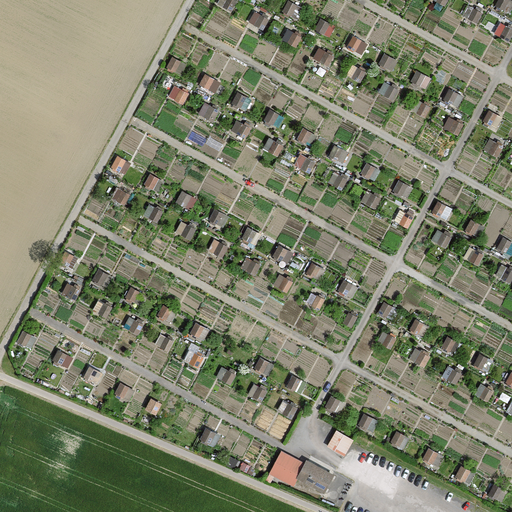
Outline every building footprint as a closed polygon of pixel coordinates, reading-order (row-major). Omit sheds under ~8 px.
[(221,0),(220,3),(235,10),(239,0),(221,0)] [(293,0),(290,0),(285,11),(296,16),(302,4),(293,0)] [(511,0),(500,0),(499,6),(511,10),(511,0)] [(467,15),(480,21),(484,11),(472,5),(467,15)] [(257,10),(251,21),(267,29),(272,17),(257,10)] [(324,17),(317,28),(332,36),(338,25),(324,17)] [(511,25),(503,21),(497,32),(511,39),(511,25)] [(300,46),(306,36),(292,27),(285,38),(300,46)] [(350,45),(365,52),(370,42),(356,34),(350,45)] [(316,58),(332,65),(337,53),(321,46),(316,58)] [(394,70),(400,59),(387,52),(381,64),(394,70)] [(183,73),(189,62),(175,55),(170,67),(183,73)] [(364,81),(369,70),(357,65),(352,76),(364,81)] [(419,69),(414,80),(429,87),(434,76),(419,69)] [(202,83),(218,91),(224,80),(208,72),(202,83)] [(397,99),(402,89),(387,81),(382,91),(397,99)] [(177,83),(171,96),(187,103),(192,90),(177,83)] [(446,99),(460,106),(466,94),(452,87),(446,99)] [(234,103),(249,110),(255,97),(239,90),(234,103)] [(201,112),(216,120),(223,109),(207,100),(201,112)] [(418,110),(428,116),(434,107),(423,101),(418,110)] [(281,126),(286,114),(272,108),(267,120),(281,126)] [(495,126),(499,113),(491,110),(486,123),(495,126)] [(447,126),(461,134),(466,123),(452,116),(447,126)] [(239,118),(234,130),(249,137),(254,126),(239,118)] [(306,126),(299,138),(313,145),(320,133),(306,126)] [(271,136),(266,147),(281,155),(287,144),(271,136)] [(492,138),(487,149),(500,156),(506,144),(492,138)] [(331,156),(346,163),(352,150),(337,143),(331,156)] [(297,164),(313,171),(319,159),(303,151),(297,164)] [(114,166),(127,171),(131,159),(119,154),(114,166)] [(363,173),(377,180),(383,168),(369,161),(363,173)] [(331,182),(346,188),(352,176),(337,169),(331,182)] [(146,184),(156,189),(162,176),(152,172),(146,184)] [(410,197),(415,184),(400,179),(395,192),(410,197)] [(128,204),(134,192),(120,185),(114,197),(128,204)] [(184,189),(179,202),(194,208),(199,196),(184,189)] [(370,189),(364,200),(379,207),(385,196),(370,189)] [(440,199),(434,211),(450,219),(456,207),(440,199)] [(161,221),(167,209),(152,202),(146,214),(161,221)] [(211,218),(226,226),(232,214),(217,207),(211,218)] [(404,209),(398,218),(409,227),(416,219),(404,209)] [(474,217),(467,230),(477,236),(484,223),(474,217)] [(194,238),(199,226),(184,219),(179,232),(194,238)] [(243,240),(256,247),(263,231),(250,225),(243,240)] [(434,239),(449,247),(455,235),(441,227),(434,239)] [(511,238),(506,235),(498,249),(511,257),(511,256),(511,238)] [(217,237),(211,249),(225,256),(231,244),(217,237)] [(276,255),(292,263),(298,251),(281,243),(276,255)] [(470,259),(482,264),(487,252),(475,247),(470,259)] [(249,256),(245,268),(260,273),(264,261),(249,256)] [(314,260),(308,271),(321,278),(327,267),(314,260)] [(498,275),(511,280),(511,265),(504,262),(498,275)] [(94,279),(107,286),(114,274),(101,267),(94,279)] [(290,292),(296,280),(282,272),(275,284),(290,292)] [(355,298),(361,284),(346,277),(340,291),(355,298)] [(65,292),(78,298),(83,287),(70,281),(65,292)] [(128,295),(141,302),(146,292),(133,285),(128,295)] [(325,306),(327,296),(313,293),(311,304),(325,306)] [(109,317),(115,306),(101,297),(95,309),(109,317)] [(386,301),(381,312),(391,316),(396,305),(386,301)] [(160,314),(168,319),(174,307),(166,302),(160,314)] [(132,315),(127,326),(141,333),(147,322),(132,315)] [(417,318),(412,330),(426,335),(431,323),(417,318)] [(198,321),(193,333),(208,338),(212,326),(198,321)] [(26,330),(21,341),(34,346),(39,335),(26,330)] [(381,342),(396,346),(399,334),(384,330),(381,342)] [(171,351),(177,339),(164,332),(157,343),(171,351)] [(444,347),(456,353),(462,341),(450,335),(444,347)] [(201,367),(208,352),(193,345),(186,360),(201,367)] [(418,345),(412,358),(427,366),(434,353),(418,345)] [(55,359),(70,367),(76,355),(62,347),(55,359)] [(484,368),(490,356),(482,352),(476,364),(484,368)] [(263,355),(258,367),(271,373),(276,362),(263,355)] [(86,378),(102,384),(107,370),(91,364),(86,378)] [(451,365),(445,375),(459,383),(465,372),(451,365)] [(235,382),(238,370),(223,366),(220,378),(235,382)] [(296,374),(290,385),(302,392),(309,381),(296,374)] [(123,381),(117,392),(132,399),(137,388),(123,381)] [(257,382),(251,393),(264,400),(270,389),(257,382)] [(482,382),(478,395),(493,400),(497,387),(482,382)] [(338,411),(344,398),(333,394),(328,407),(338,411)] [(153,397),(148,408),(159,413),(164,402),(153,397)] [(294,416),(300,406),(287,399),(281,409),(294,416)] [(366,412),(361,425),(376,431),(381,418),(366,412)] [(218,445),(223,433),(208,426),(202,438),(218,445)] [(399,429),(393,442),(406,448),(412,435),(399,429)] [(336,431),(328,445),(344,454),(351,441),(352,440),(336,431)] [(425,457),(441,465),(447,454),(431,446),(425,457)] [(298,478),(306,464),(282,451),(270,473),(294,485),(298,478)] [(333,475),(308,461),(306,464),(298,478),(324,492),(333,475)] [(461,475),(477,476),(477,467),(461,466),(461,475)]
